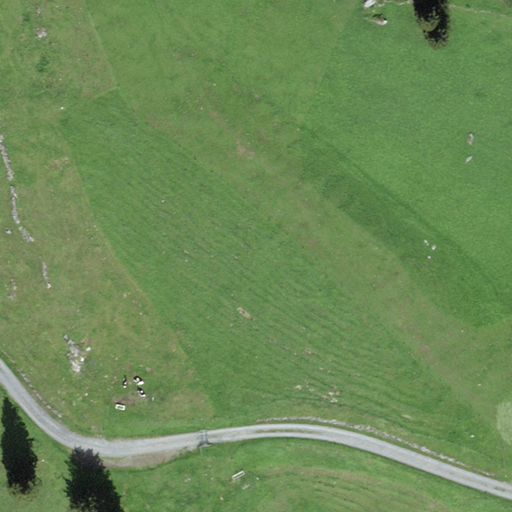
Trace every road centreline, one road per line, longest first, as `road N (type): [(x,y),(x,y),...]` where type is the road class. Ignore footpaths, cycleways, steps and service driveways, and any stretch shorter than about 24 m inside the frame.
road 1 (track): [(511,493),(326,433),(202,439)]
road 2 (track): [(202,439),(136,450),(74,445),(0,372)]
